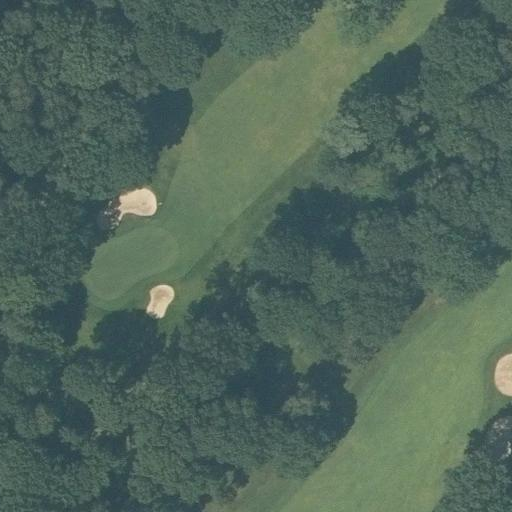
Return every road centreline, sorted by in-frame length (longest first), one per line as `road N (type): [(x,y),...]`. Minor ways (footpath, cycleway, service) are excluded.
road 1 (track): [(67,511),(91,433),(120,396),(171,357),(305,218),(450,86)]
road 2 (track): [(0,368),(100,420),(193,488)]
road 3 (track): [(0,241),(128,130)]
